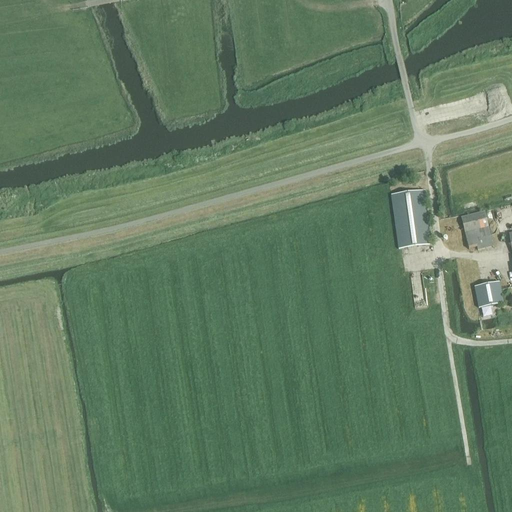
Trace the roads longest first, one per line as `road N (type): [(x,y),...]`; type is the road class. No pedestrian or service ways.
road 1 (unclassified): [(0,253),(420,142)]
road 2 (track): [(448,336),(426,141)]
road 3 (track): [(420,142),(387,0)]
road 4 (track): [(448,336),(469,468)]
